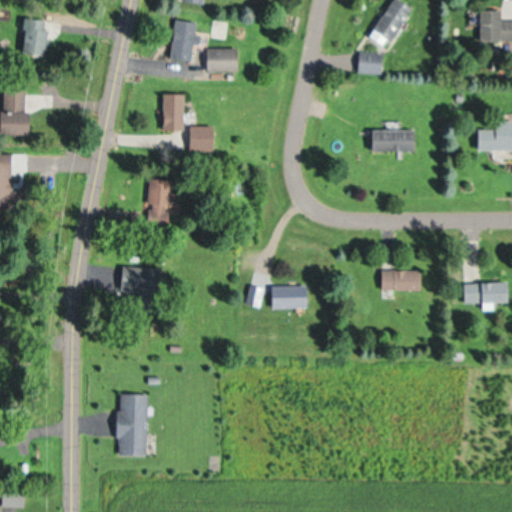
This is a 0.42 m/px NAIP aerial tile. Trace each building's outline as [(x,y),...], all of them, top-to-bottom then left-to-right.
[(388,0),(366,36),(383,47),(410,6),(399,0),(388,0)] [(476,41),(511,41),(511,19),(498,20),(498,9),(476,9),(476,41)] [(45,55),(45,19),(21,19),(21,55),(45,55)] [(195,21),(170,19),(167,59),(192,61),(195,21)] [(381,53),(358,49),(355,70),(377,74),(381,53)] [(0,133),(24,134),(24,90),(0,90),(0,133)] [(180,129),(180,92),(158,92),(158,129),(180,129)] [(474,129),(474,147),(511,147),(511,122),(508,123),(508,120),(491,120),(491,129),(474,129)] [(185,150),(212,150),(212,124),(185,124),(185,150)] [(410,128),(368,128),(367,149),(410,149),(410,128)] [(170,191),(170,179),(147,178),(145,224),(172,226),(174,191),(170,191)] [(117,290),(155,291),(155,266),(118,265),(117,290)] [(421,289),(421,269),(378,269),(378,289),(421,289)] [(507,301),(507,282),(460,282),(460,301),(507,301)] [(304,307),(304,284),(268,284),(268,307),(304,307)] [(259,287),(248,285),(245,303),(256,305),(259,287)] [(144,393),(114,393),(114,454),(144,454),(144,393)] [(0,487),(0,505),(20,507),(20,488),(0,487)]
